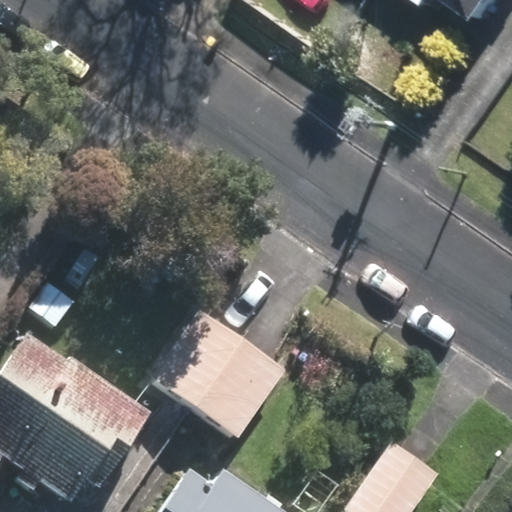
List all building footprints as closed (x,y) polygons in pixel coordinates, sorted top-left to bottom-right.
[(446,0),(481,24),(497,0),(446,0)] [(191,410),(234,340),(194,315),(151,385),(191,410)] [(0,352),(0,454),(62,498),(78,474),(91,483),(144,406),(61,350),(58,354),(18,327),(0,352)] [(234,340),(191,410),(236,438),(279,368),(234,340)] [(385,442),(336,511),(406,511),(432,476),(385,442)] [(286,511),(216,463),(207,477),(184,461),(149,511),(286,511)]
